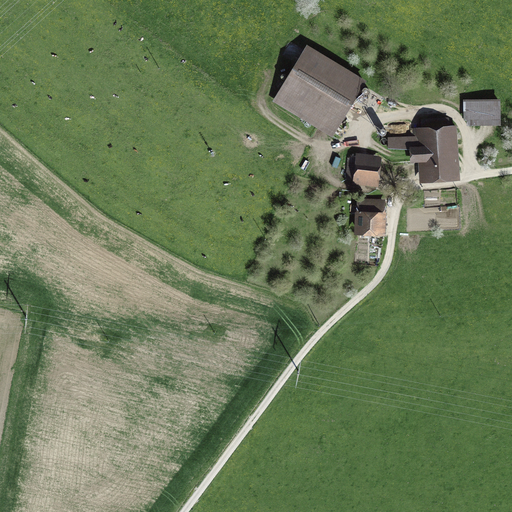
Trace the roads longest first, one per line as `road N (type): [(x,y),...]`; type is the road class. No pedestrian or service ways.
road 1 (track): [(184,511),(315,340),(385,273),(402,187),(511,171)]
road 2 (track): [(469,180),(468,140),(453,115),(390,115),(371,123),(366,135),(326,149),(320,165),(332,182),(397,197)]
